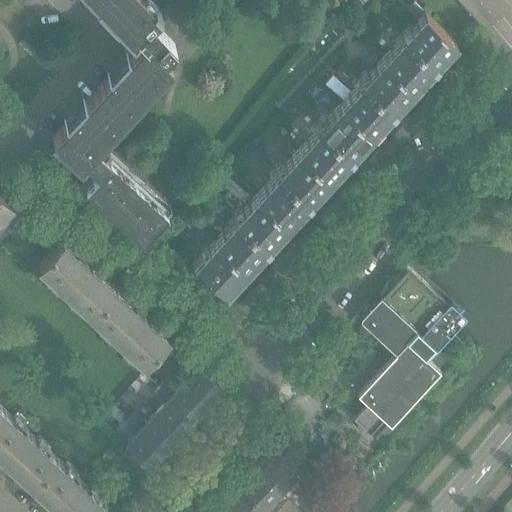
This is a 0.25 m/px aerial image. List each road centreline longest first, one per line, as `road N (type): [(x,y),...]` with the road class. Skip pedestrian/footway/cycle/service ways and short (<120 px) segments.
road 1 (residential): [(267,373),(511,41)]
road 2 (residential): [(267,373),(10,138)]
road 3 (residential): [(10,138),(99,43),(61,0)]
road 4 (residential): [(143,511),(267,373)]
